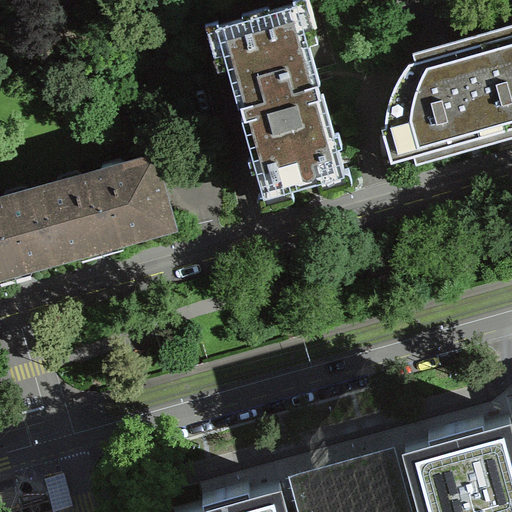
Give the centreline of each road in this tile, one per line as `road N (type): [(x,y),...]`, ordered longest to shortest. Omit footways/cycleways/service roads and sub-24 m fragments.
road 1 (secondary): [(511,170),(16,311)]
road 2 (secondary): [(55,447),(511,326)]
road 3 (residential): [(16,311),(55,447)]
